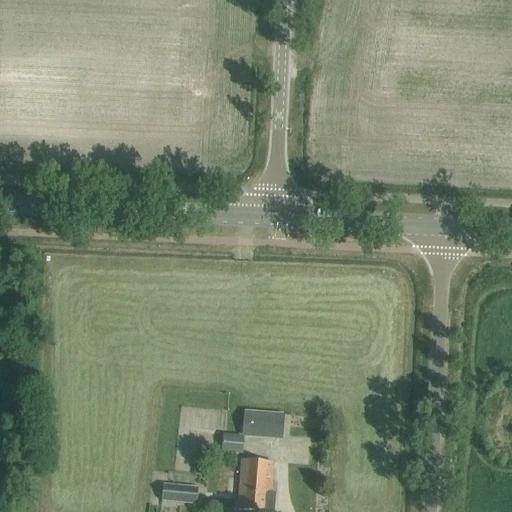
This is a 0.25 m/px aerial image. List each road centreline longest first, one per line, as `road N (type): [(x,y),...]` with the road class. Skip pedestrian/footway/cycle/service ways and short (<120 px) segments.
road 1 (unclassified): [(430,511),(444,226)]
road 2 (tertiary): [(274,218),(0,205)]
road 3 (unclassified): [(274,218),(284,0)]
road 4 (tertiary): [(444,226),(274,218)]
